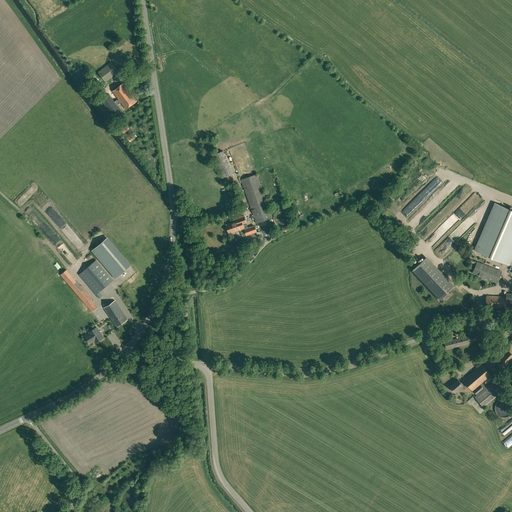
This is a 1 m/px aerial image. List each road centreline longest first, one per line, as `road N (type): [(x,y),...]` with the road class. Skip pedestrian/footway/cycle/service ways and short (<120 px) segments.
road 1 (tertiary): [(0,429),(92,382),(123,355),(162,289),(173,209),(142,0)]
road 2 (track): [(159,296),(226,284),(274,236)]
